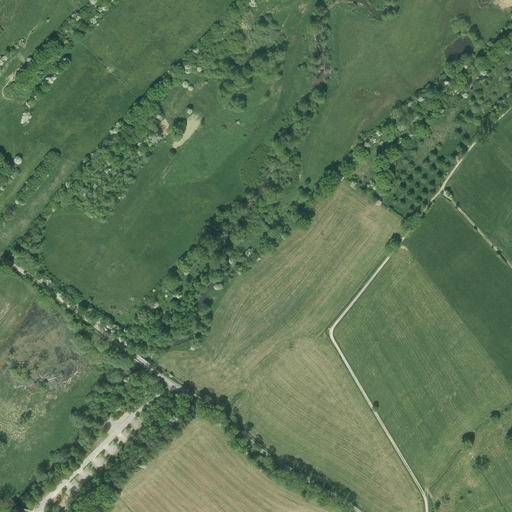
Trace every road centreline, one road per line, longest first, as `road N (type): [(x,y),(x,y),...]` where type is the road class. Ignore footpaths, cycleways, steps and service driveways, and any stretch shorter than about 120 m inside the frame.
road 1 (track): [(428,511),(329,333),(440,189)]
road 2 (unclassified): [(166,380),(356,511)]
road 3 (unclassified): [(0,258),(126,350)]
